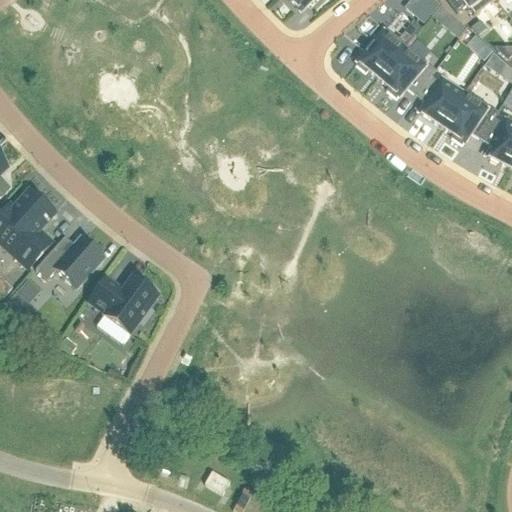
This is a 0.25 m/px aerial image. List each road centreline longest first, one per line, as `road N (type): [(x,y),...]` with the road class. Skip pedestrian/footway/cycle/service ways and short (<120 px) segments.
road 1 (residential): [(108,487),(122,437),(194,283),(77,190),(0,109)]
road 2 (residential): [(511,217),(392,146),(292,66)]
